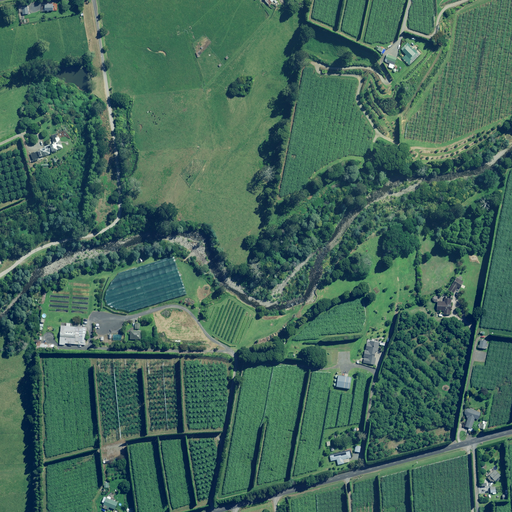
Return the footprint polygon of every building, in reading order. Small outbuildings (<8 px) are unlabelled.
[(410,65),(420,54),(408,42),(401,49),(406,54),(403,58),(410,65)] [(397,58),(388,54),(386,59),(387,59),(386,62),(394,65),(397,58)] [(39,150),(39,151),(35,153),(34,152),(30,154),(33,161),(38,159),(37,157),(63,147),(58,133),(51,136),(54,144),(39,150)] [(458,286),(460,287),(461,286),(463,287),(466,282),(457,277),(449,289),(454,292),(458,286)] [(444,301),(439,300),(438,310),(444,310),(444,313),(451,314),(452,298),(445,297),(444,301)] [(86,327),(61,326),(60,344),(65,345),(65,343),(84,345),(86,327)] [(142,333),(141,333),(141,331),(130,331),(130,339),(141,339),(141,338),(142,333)] [(489,340),(481,339),(479,347),(487,348),(488,344),(489,340)] [(368,350),(366,350),(365,350),(364,357),(365,357),(364,363),(375,365),(376,357),(375,357),(376,351),(378,351),(379,343),(371,341),(370,343),(368,342),(366,349),(368,350)] [(352,377),(338,375),(337,387),(350,389),(352,377)] [(467,414),(467,415),(468,418),(465,426),(471,428),(475,418),(478,419),(481,412),(468,407),(467,407),(467,408),(466,408),(466,409),(465,409),(465,410),(465,411),(465,412),(465,413),(465,414),(467,414)] [(351,457),(350,450),(330,455),(331,460),(337,459),(338,464),(350,461),(349,457),(351,457)] [(501,475),(496,469),(494,468),(492,470),(494,471),(487,477),(491,481),(493,480),(494,481),(495,480),(497,482),(500,478),(499,477),(501,475)] [(115,509),(118,502),(110,499),(111,497),(107,495),(107,497),(104,496),(102,502),(105,503),(103,507),(108,509),(109,507),(115,509)]
